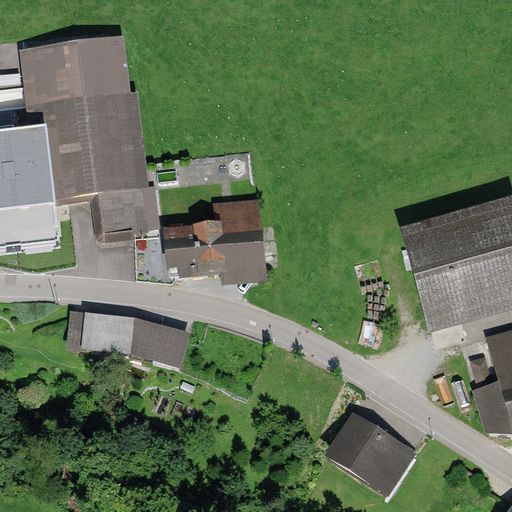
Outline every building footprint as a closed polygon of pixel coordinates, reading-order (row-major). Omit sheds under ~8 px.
[(0,238),(6,238),(8,253),(20,251),(19,236),(56,231),(53,200),(99,195),(105,239),(145,234),(122,45),(35,56),(37,74),(26,75),(32,122),(41,121),(43,135),(0,139),(0,238)] [(173,237),(167,238),(170,270),(182,269),(183,279),(266,271),(259,206),(215,210),(217,233),(183,236),(183,230),(172,231),(173,237)] [(511,222),(408,252),(427,319),(511,295),(511,222)] [(134,328),(74,322),(70,352),(131,359),(180,371),(189,342),(134,328)] [(511,336),(488,343),(500,388),(477,395),(489,436),(511,440),(511,336)] [(413,457),(356,421),(333,458),(375,485),(384,471),(399,481),(413,457)]
